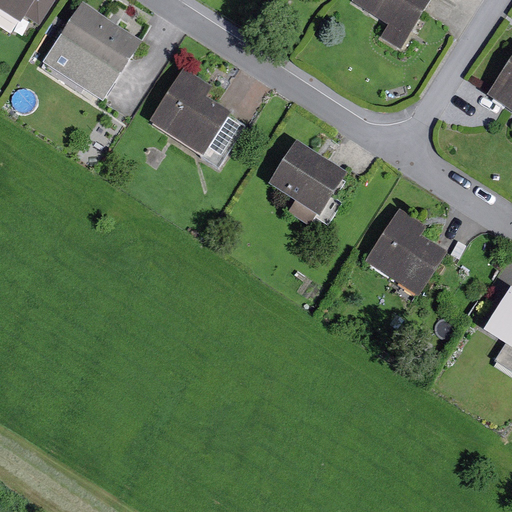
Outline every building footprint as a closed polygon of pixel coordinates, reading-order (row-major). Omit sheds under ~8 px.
[(58,0),(0,0),(0,13),(35,36),(58,0)] [(438,0),(359,0),(357,3),(413,39),(438,0)] [(148,47),(87,8),(64,42),(125,82),(148,47)] [(511,63),(493,94),(511,106),(511,63)] [(244,130),(208,107),(216,95),(189,77),(157,127),(220,167),(244,130)] [(347,179),(290,146),(266,188),(324,220),(347,179)] [(426,293),(450,257),(426,241),(432,233),(405,216),(376,260),(426,293)] [(511,293),(507,290),(479,332),(511,353),(511,293)]
